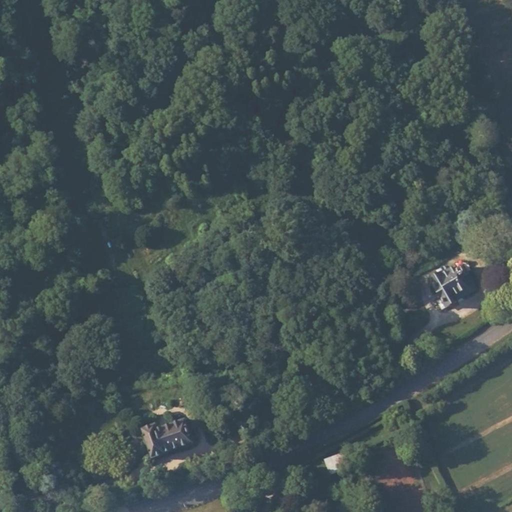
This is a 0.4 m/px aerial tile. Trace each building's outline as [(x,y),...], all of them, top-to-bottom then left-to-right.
[(249,44),(239,47),(242,57),(252,53),(249,44)] [(319,207),(300,218),(306,229),(330,216),(327,209),(321,213),(319,207)] [(444,275),(432,279),(442,302),(438,303),(441,311),(445,310),(445,312),(459,306),(457,302),(478,293),(471,277),(472,277),(469,269),(459,273),(458,271),(445,277),(444,275)] [(352,332),(342,335),(351,362),(362,359),(360,350),(369,347),(362,324),(351,328),(352,332)] [(184,418),(147,433),(155,456),(193,443),(184,418)] [(345,454),(324,461),(330,478),(351,471),(345,454)]
